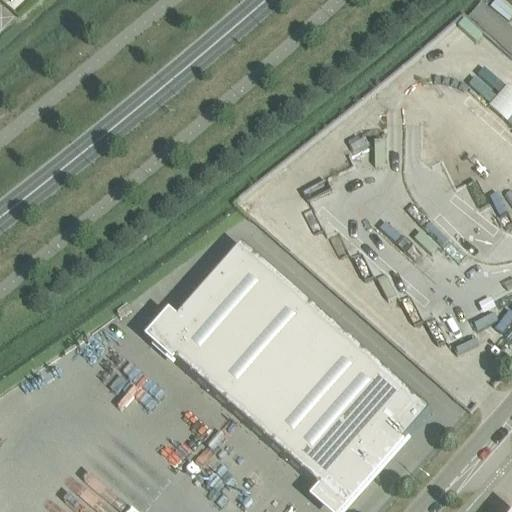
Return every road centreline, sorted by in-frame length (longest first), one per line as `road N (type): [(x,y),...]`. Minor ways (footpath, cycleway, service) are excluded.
road 1 (secondary): [(0,219),(263,0)]
road 2 (unclassified): [(511,410),(423,511)]
